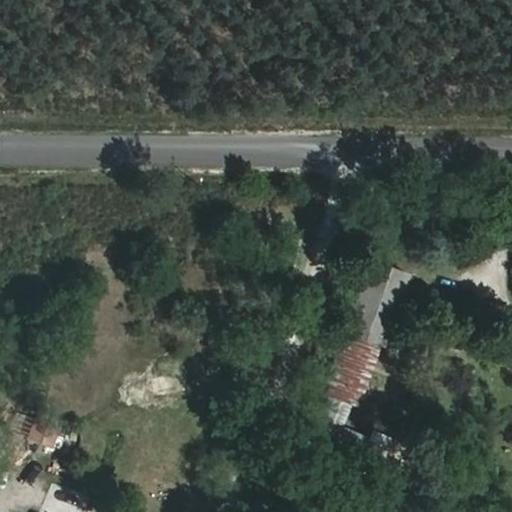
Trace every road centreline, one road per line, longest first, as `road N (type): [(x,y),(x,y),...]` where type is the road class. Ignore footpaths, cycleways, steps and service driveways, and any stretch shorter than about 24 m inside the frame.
road 1 (unclassified): [(511,156),(0,148)]
road 2 (unknown): [(356,153),(338,248),(232,511)]
